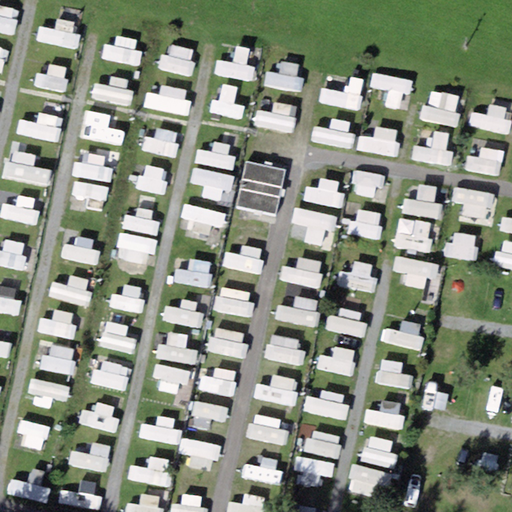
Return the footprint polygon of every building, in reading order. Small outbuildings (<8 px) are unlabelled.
[(18,19),(0,14),(0,33),(13,37),(18,19)] [(389,94),(387,108),(408,112),(414,83),(375,76),(372,91),(389,94)] [(269,78),(269,89),(301,91),(302,81),(269,78)] [(39,79),(36,92),(63,98),(65,85),(39,79)] [(146,111),(187,117),(190,96),(150,90),(146,111)] [(359,113),(361,97),(324,91),(321,107),(359,113)] [(423,124),(455,131),(462,101),(430,94),(423,124)] [(216,106),(214,118),(242,122),(244,111),(216,106)] [(507,136),(511,114),(511,112),(491,108),(489,119),(473,115),(470,128),(507,136)] [(259,114),(257,131),(294,135),(296,118),(259,114)] [(317,124),(313,144),(348,151),(352,131),(317,124)] [(376,141),(361,139),(359,154),(397,158),(400,133),(377,130),(376,141)] [(153,131),(148,155),(175,161),(181,137),(153,131)] [(434,135),(432,151),(415,148),(413,164),(450,170),(455,138),(434,135)] [(193,189),(205,190),(204,202),(230,206),(234,177),(236,159),(197,155),(193,189)] [(240,213),(280,219),(286,171),(246,165),(240,213)] [(146,168),(139,192),(163,199),(169,175),(146,168)] [(359,172),(354,195),(384,201),(389,178),(359,172)] [(322,182),(320,192),(307,190),(305,206),(339,212),(343,186),(322,182)] [(417,204),(406,202),(397,249),(434,256),(438,232),(443,208),(435,206),(438,191),(420,188),(417,204)] [(461,191),(457,219),(494,225),(499,196),(461,191)] [(379,243),(385,217),(358,211),(352,236),(379,243)] [(3,212),(2,224),(37,227),(38,214),(3,212)] [(184,235),(225,235),(225,212),(184,212),(184,235)] [(293,231),(308,233),(306,248),(331,251),(336,219),(296,213),(293,231)] [(144,240),(157,242),(159,226),(126,221),(125,232),(145,235),(144,240)] [(453,235),(450,260),(476,263),(479,238),(453,235)] [(154,266),(155,241),(119,241),(119,266),(154,266)] [(511,272),(511,258),(497,257),(496,271),(511,272)] [(395,281),(438,284),(439,267),(396,263),(395,281)] [(321,273),(285,269),(283,286),(320,289),(321,273)] [(0,289),(0,315),(15,319),(20,294),(0,289)] [(78,324),(41,318),(39,336),(75,342),(78,324)] [(49,352),(44,373),(73,380),(77,359),(49,352)] [(322,353),(320,374),(354,377),(356,356),(322,353)] [(411,394),(416,374),(382,367),(377,387),(411,394)]
